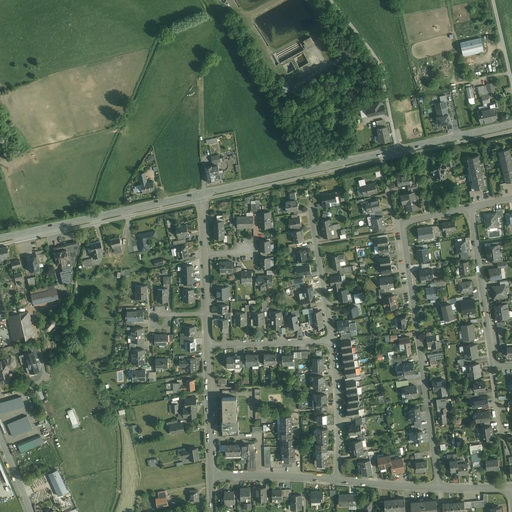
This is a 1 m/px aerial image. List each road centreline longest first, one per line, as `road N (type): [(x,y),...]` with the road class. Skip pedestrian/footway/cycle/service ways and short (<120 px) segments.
road 1 (residential): [(439,487),(400,229)]
road 2 (secondary): [(0,238),(201,193)]
road 3 (secondary): [(201,193),(397,149)]
road 4 (residential): [(492,367),(472,205)]
road 5 (residential): [(337,479),(332,341)]
road 6 (residential): [(332,341),(311,211)]
road 7 (residential): [(208,345),(210,475)]
road 8 (residential): [(337,479),(210,475)]
road 9 (residential): [(208,345),(332,341)]
road 10 (residential): [(510,489),(492,367)]
